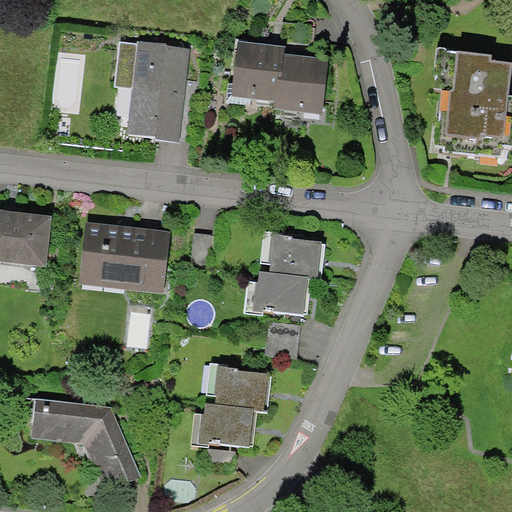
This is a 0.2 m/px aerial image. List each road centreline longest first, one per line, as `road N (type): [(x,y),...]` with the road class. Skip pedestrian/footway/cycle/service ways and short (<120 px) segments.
road 1 (residential): [(390,201),(0,163)]
road 2 (residential): [(231,511),(292,462),(326,395),(390,201)]
road 3 (residential): [(390,201),(390,92),(350,0)]
road 4 (residential): [(511,220),(390,201)]
